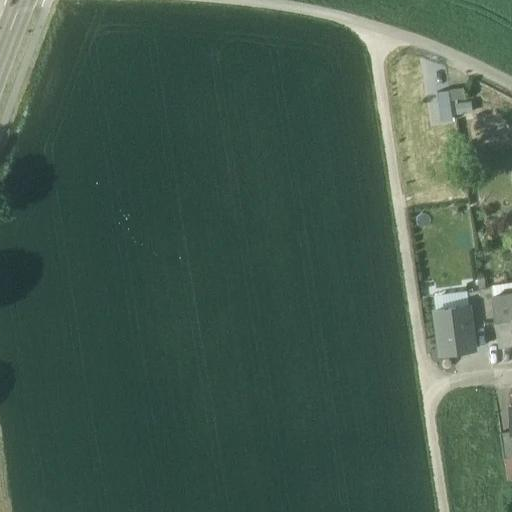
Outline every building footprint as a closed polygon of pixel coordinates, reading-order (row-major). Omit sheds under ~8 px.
[(465,90),(450,92),(452,102),(466,100),(465,90)] [(449,91),(438,93),(442,121),(454,119),(449,91)] [(493,288),(480,289),(480,292),(484,319),(496,318),(494,303),(495,302),(493,288)] [(470,306),(473,329),(485,328),(484,319),(480,292),(468,294),(470,306)] [(511,299),(495,302),(494,303),(496,318),(500,344),(501,344),(501,341),(511,339),(511,299)] [(470,306),(437,310),(442,354),(475,349),(473,329),(470,306)] [(511,433),(501,434),(505,460),(511,459),(511,433)]
